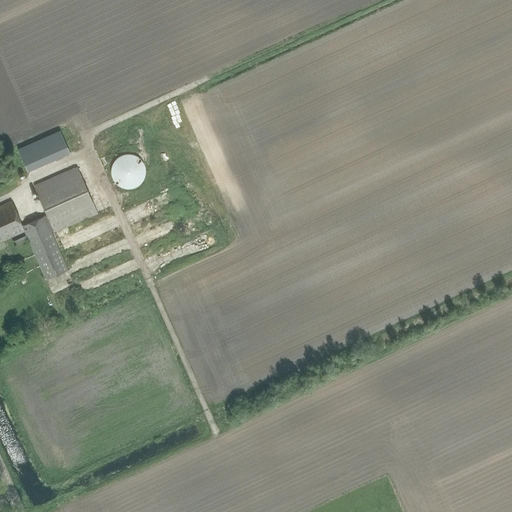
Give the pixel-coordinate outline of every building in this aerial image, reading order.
[(60,131),(17,150),(27,173),(70,154),(60,131)] [(144,185),(140,153),(113,156),(117,188),(144,185)] [(33,185),(54,234),(98,215),(77,166),(33,185)] [(0,242),(23,231),(10,202),(0,207),(0,242)] [(25,227),(47,280),(65,271),(43,218),(25,227)] [(16,245),(28,240),(26,236),(14,241),(16,245)]
